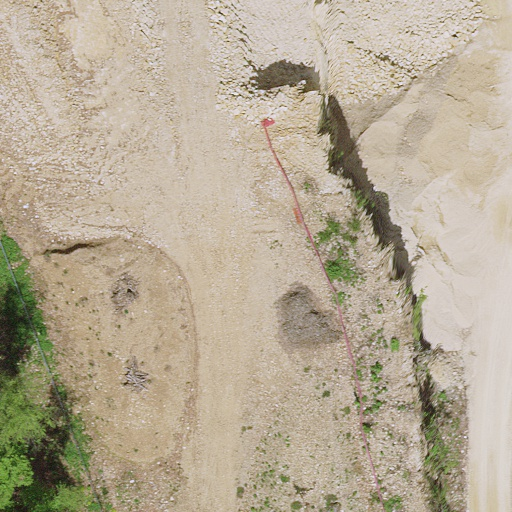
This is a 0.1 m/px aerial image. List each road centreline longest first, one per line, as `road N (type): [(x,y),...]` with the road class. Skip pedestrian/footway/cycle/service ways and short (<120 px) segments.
road 1 (track): [(206,511),(231,271),(182,0)]
road 2 (track): [(511,193),(487,298),(499,511)]
